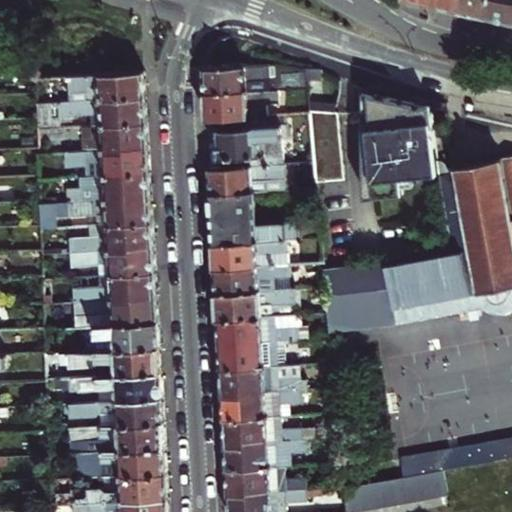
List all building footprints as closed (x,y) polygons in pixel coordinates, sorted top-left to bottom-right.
[(460,0),(431,0),(431,4),(458,10),(460,0)] [(460,0),(458,10),(487,16),(490,0),(460,0)] [(511,0),(490,0),(487,16),(511,21),(511,0)] [(306,66),(279,62),(204,67),(206,92),(280,88),(309,87),(308,79),(306,66)] [(322,69),(306,66),(308,79),(321,80),(322,69)] [(147,95),(145,70),(58,77),(58,92),(59,91),(60,100),(147,95)] [(281,103),(280,88),(206,92),(208,118),(219,117),(269,114),(268,103),(281,103)] [(432,105),(365,91),(366,196),(404,192),(404,184),(424,182),(423,173),(440,172),(438,161),(432,105)] [(147,95),(60,100),(38,102),(39,128),(61,126),(61,115),(91,113),(94,111),(103,111),(103,124),(148,122),(147,95)] [(91,113),(92,124),(103,124),(103,111),(94,111),(91,113)] [(339,113),(311,111),(318,181),(345,178),(339,113)] [(222,166),(285,163),(281,113),(269,114),(219,117),(222,166)] [(82,125),(84,149),(105,148),(105,151),(126,150),(126,147),(150,146),(148,122),(103,124),(92,124),(82,125)] [(88,165),(89,175),(151,171),(150,146),(126,147),(126,150),(105,151),(105,148),(84,149),(67,150),(68,166),(88,165)] [(373,262),(325,268),(327,287),(331,330),(397,321),(482,305),(494,311),(507,311),(511,309),(511,158),(501,161),(500,158),(455,167),(448,168),(447,165),(445,161),(443,160),(438,161),(440,172),(442,191),(444,206),(446,220),(450,252),(389,264),(388,260),(386,260),(373,262)] [(212,192),(256,190),(286,189),(285,163),(222,166),(210,167),(212,192)] [(285,163),(286,189),(295,188),(294,163),(285,163)] [(69,188),(70,201),(108,199),(108,201),(130,200),(129,197),(152,196),(151,171),(89,175),(83,176),(83,187),(69,188)] [(0,200),(14,200),(13,186),(0,186),(0,200)] [(215,243),(287,239),(304,238),(302,220),(258,223),(256,190),(212,192),(215,243)] [(42,225),(42,229),(59,228),(58,216),(71,215),(71,216),(97,214),(98,225),(154,221),(152,196),(129,197),(130,200),(108,201),(108,199),(70,201),(41,203),(42,225)] [(33,200),(33,225),(42,225),(41,203),(41,199),(33,200)] [(155,246),(154,221),(98,225),(93,225),(93,236),(72,238),(73,252),(155,246)] [(287,250),(287,239),(215,243),(216,268),(271,265),(270,251),(287,250)] [(156,271),(155,246),(73,252),(74,266),(100,264),(112,264),(112,274),(156,271)] [(288,264),(287,250),(270,251),(271,265),(288,264)] [(112,274),(112,264),(100,264),(101,275),(112,274)] [(289,289),(288,264),(271,265),(216,268),(217,292),(289,289)] [(75,287),(76,301),(114,299),(114,301),(134,300),(134,298),(158,296),(156,271),(112,274),(113,288),(108,288),(107,285),(100,286),(75,287)] [(112,274),(101,275),(100,275),(100,286),(107,285),(108,288),(113,288),(112,274)] [(217,292),(219,318),(298,314),(297,295),(303,294),(302,288),(289,289),(217,292)] [(114,301),(114,299),(76,301),(76,315),(109,313),(109,310),(114,310),(115,324),(159,321),(158,296),(134,298),(134,300),(114,301)] [(109,310),(109,313),(76,315),(77,326),(97,325),(115,324),(114,310),(109,310)] [(301,325),(300,314),(298,314),(219,318),(221,343),(240,342),(240,338),(260,337),(260,341),(278,340),(286,340),(302,339),(301,325)] [(97,325),(99,350),(161,346),(159,321),(115,324),(97,325)] [(301,325),(302,339),(311,338),(310,325),(301,325)] [(221,343),(222,368),(280,365),(278,340),(260,341),(260,337),(240,338),(240,342),(221,343)] [(287,365),(286,340),(278,340),(280,365),(287,365)] [(99,350),(47,354),(47,363),(70,362),(70,364),(96,363),(100,361),(100,375),(162,371),(161,346),(99,350)] [(280,365),(281,378),(302,376),(301,364),(287,365),(280,365)] [(266,391),(303,389),(308,389),(307,379),(302,379),(302,376),(281,378),(280,365),(222,368),(223,393),(244,392),(243,388),(266,387),(266,391)] [(101,386),(102,400),(163,396),(162,371),(100,375),(48,378),(48,391),(97,388),(101,386)] [(223,393),(225,418),(283,415),(282,403),(291,402),(304,402),(303,389),(266,391),(266,387),(243,388),(244,392),(223,393)] [(102,410),(103,425),(165,421),(163,396),(102,400),(66,402),(66,411),(72,411),(72,414),(99,413),(102,410)] [(282,403),(283,415),(291,414),(291,402),(282,403)] [(0,418),(8,418),(8,407),(1,407),(0,407),(0,418)] [(283,429),(283,415),(225,418),(226,443),(246,442),(246,438),(270,437),(270,441),(305,439),(305,428),(283,429)] [(166,447),(165,421),(103,425),(72,427),(72,440),(99,438),(104,436),(105,451),(166,447)] [(315,428),(305,428),(305,439),(316,439),(315,428)] [(511,433),(490,437),(494,463),(511,460),(511,433)] [(72,440),(73,453),(105,451),(104,436),(99,438),(72,440)] [(306,450),(305,439),(270,441),(270,437),(246,438),(246,442),(226,443),(228,468),(285,465),(291,465),(291,450),(306,450)] [(403,453),(407,472),(346,483),(350,507),(459,488),(451,445),(403,453)] [(84,465),(85,477),(107,475),(168,472),(166,447),(105,451),(73,453),(72,453),(73,466),(79,465),(84,465)] [(273,487),(273,491),(308,489),(307,477),(286,478),(285,465),(228,468),(229,493),(249,492),(249,488),(273,487)] [(169,497),(168,472),(107,475),(108,485),(103,486),(90,487),(90,489),(79,489),(79,493),(51,494),(51,504),(74,503),(169,497)] [(229,493),(229,511),(309,511),(308,499),(308,489),(273,491),(273,487),(249,488),(249,492),(229,493)] [(169,511),(169,497),(74,503),(74,511),(169,511)]
